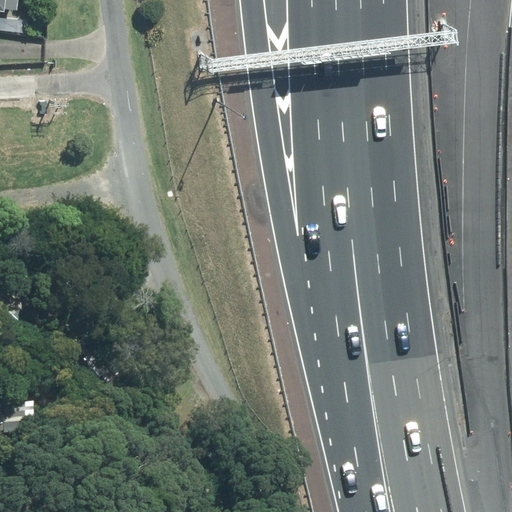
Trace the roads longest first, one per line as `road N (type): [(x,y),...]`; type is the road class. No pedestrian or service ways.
road 1 (residential): [(109,0),(149,228),(272,511)]
road 2 (motorway): [(361,511),(287,241),(262,0)]
road 3 (motorway): [(441,511),(396,311),(384,0)]
road 4 (motorway): [(362,511),(330,257),(341,113),(365,0)]
